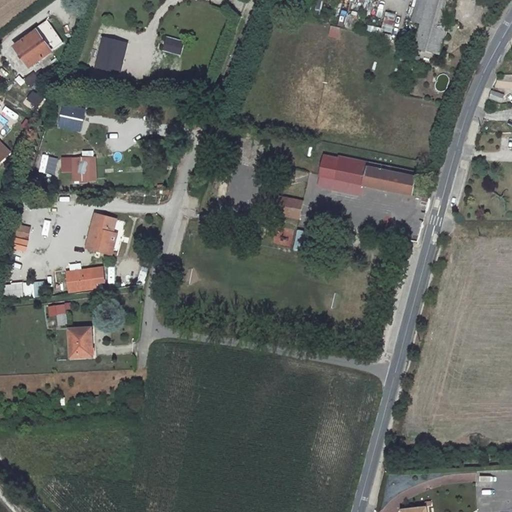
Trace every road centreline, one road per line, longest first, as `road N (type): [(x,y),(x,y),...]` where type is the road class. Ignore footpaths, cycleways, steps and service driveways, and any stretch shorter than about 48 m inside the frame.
road 1 (unclassified): [(400,383),(160,340),(177,233),(262,0)]
road 2 (unclassified): [(400,383),(483,74),(511,28)]
road 3 (unclassified): [(360,511),(400,383)]
